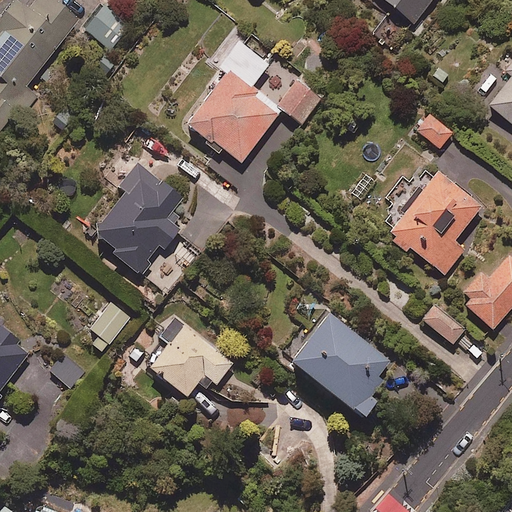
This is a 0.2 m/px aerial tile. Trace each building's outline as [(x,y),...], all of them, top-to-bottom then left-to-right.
[(79,21),(51,0),(37,0),(28,11),(13,0),(0,17),(0,119),(12,129),(38,97),(26,88),(79,21)] [(376,0),(412,28),(434,0),(376,0)] [(131,27),(107,5),(85,31),(109,52),(131,27)] [(268,67),(238,45),(219,71),(225,76),(187,126),(240,166),(281,111),(252,89),(268,67)] [(511,59),(504,70),(511,75),(511,76),(489,108),(511,125),(511,59)] [(321,96),(296,79),(277,106),(302,124),(321,96)] [(429,114),(416,130),(441,150),(454,134),(429,114)] [(183,199),(136,166),(119,190),(124,194),(93,236),(116,252),(113,256),(138,274),(158,247),(165,252),(180,230),(167,221),(183,199)] [(482,206),(437,172),(389,238),(444,278),(465,250),(455,242),(482,206)] [(511,309),(511,259),(509,256),(488,280),(481,274),(458,300),(493,331),(511,309)] [(130,320),(110,303),(80,339),(101,355),(130,320)] [(465,330),(434,306),(422,322),(453,346),(465,330)] [(390,363),(328,316),(291,366),(364,421),(390,387),(378,379),(390,363)] [(7,328),(0,322),(0,401),(2,399),(0,397),(0,392),(30,355),(3,333),(7,328)] [(232,365),(184,327),(148,372),(185,401),(198,385),(209,394),(232,365)]
